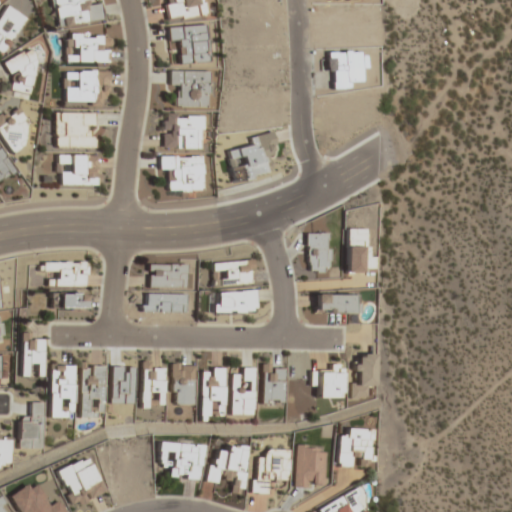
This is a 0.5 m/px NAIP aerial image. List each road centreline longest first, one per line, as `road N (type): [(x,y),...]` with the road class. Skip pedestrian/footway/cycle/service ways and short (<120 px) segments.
road 1 (residential): [(133,0),(139,107),(115,263),(113,337)]
road 2 (residential): [(56,336),(335,338)]
road 3 (residential): [(0,237),(268,225)]
road 4 (residential): [(327,195),(313,148),(309,0)]
road 5 (residential): [(268,225),(385,166)]
